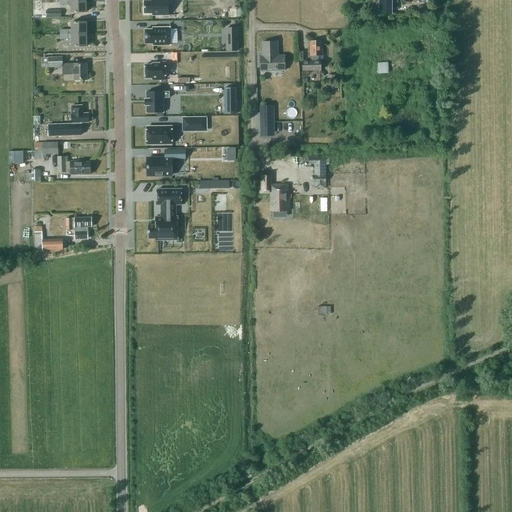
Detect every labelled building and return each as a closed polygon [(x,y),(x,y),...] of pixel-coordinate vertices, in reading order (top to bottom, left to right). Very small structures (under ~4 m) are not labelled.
[(85,0),(70,0),(71,12),(86,12),(85,0)] [(169,15),(169,0),(153,0),(145,0),(145,13),(153,13),(153,15),(169,15)] [(378,0),(378,15),(392,15),(392,0),(378,0)] [(71,22),(71,34),(86,34),(86,22),(71,22)] [(154,45),(171,44),(171,27),(153,27),(153,29),(146,29),(146,43),(154,43),(154,45)] [(238,28),(226,28),(226,52),(239,52),(238,28)] [(86,34),(71,34),(72,46),(86,46),(86,34)] [(309,41),(310,56),(310,61),(303,61),(302,61),(303,71),(321,71),(321,61),(318,61),(318,56),(322,55),(322,48),(320,48),(320,40),(309,41)] [(260,57),(260,72),(285,71),(285,56),(278,56),(277,42),(262,43),(262,57),(260,57)] [(62,74),(74,74),(74,80),(87,80),(87,63),(62,64),(62,57),(48,58),(48,64),(48,67),(62,66),(62,74)] [(153,64),(145,64),(145,78),(153,78),(153,80),(165,80),(165,62),(152,62),(153,64)] [(390,72),(390,62),(381,62),(380,72),(390,72)] [(236,89),(224,89),(225,115),(237,115),(236,89)] [(146,113),(163,112),(163,92),(146,92),(146,99),(145,99),(145,106),(146,106),(146,113)] [(71,106),(72,124),(48,125),(48,136),(81,135),(81,122),(88,122),(88,113),(82,113),(82,105),(71,106)] [(260,106),(260,112),(261,133),(273,133),(273,111),(273,106),(260,106)] [(184,130),(206,130),(205,118),(183,118),(184,130)] [(146,125),(145,142),(170,142),(170,125),(146,125)] [(42,143),(42,154),(46,154),(58,153),(58,142),(42,143)] [(42,143),(34,143),(34,151),(34,159),(47,159),(46,154),(42,154),(42,143)] [(185,150),(165,150),(165,158),(147,158),(147,175),(171,175),(171,159),(185,158),(185,150)] [(314,188),(326,188),(326,156),(308,156),(308,164),(314,164),(314,176),(313,176),(313,182),(314,182),(314,188)] [(58,172),(65,171),(65,170),(71,170),(71,174),(90,174),(90,162),(65,163),(65,157),(58,157),(58,172)] [(41,181),(41,169),(31,169),(31,173),(26,173),(26,181),(41,181)] [(270,194),(270,211),(290,210),(289,194),(288,194),(288,185),(271,185),(270,176),(261,176),(262,182),(259,182),(259,194),(270,194)] [(202,180),(202,188),(232,188),(232,180),(202,180)] [(148,225),(148,238),(156,238),(156,240),(178,240),(178,217),(172,217),(171,205),(181,205),(181,189),(157,189),(157,205),(161,205),(161,217),(156,217),(156,225),(148,225)] [(87,231),(87,227),(91,227),(91,218),(66,218),(66,230),(75,230),(75,239),(88,239),(87,231)] [(42,227),(35,227),(35,250),(63,249),(62,239),(42,240),(42,227)]
